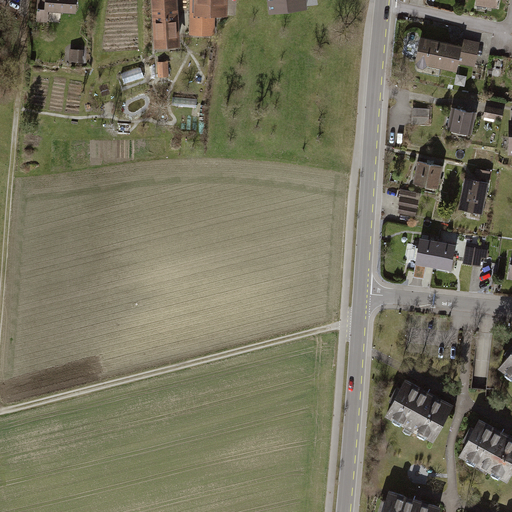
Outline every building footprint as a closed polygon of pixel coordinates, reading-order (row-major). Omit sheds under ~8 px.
[(79,0),(46,0),(46,11),(39,11),(38,24),(49,25),(50,12),(78,15),(79,0)] [(178,0),(151,0),(154,53),(182,52),(178,0)] [(194,0),(194,22),(227,22),(227,3),(232,3),(231,0),(194,0)] [(266,0),(269,16),(307,12),(305,0),(266,0)] [(478,0),(478,8),(500,11),(501,0),(478,0)] [(462,47),(422,39),(417,67),(460,75),(462,65),(478,68),(483,43),(463,40),(462,47)] [(86,53),(69,53),(69,65),(86,66),(86,53)] [(170,80),(169,64),(159,65),(160,81),(170,80)] [(126,83),(146,77),(143,66),(123,72),(126,83)] [(469,79),(458,77),(456,86),(467,88),(469,79)] [(198,102),(173,100),(173,107),(198,108),(198,102)] [(475,111),(452,105),(446,130),(470,135),(475,111)] [(504,110),(485,108),(483,118),(502,121),(504,110)] [(431,126),(432,110),(413,109),(412,125),(431,126)] [(443,167),(418,161),(413,183),(439,188),(443,167)] [(475,180),(465,178),(459,208),(484,213),(490,181),(491,181),(493,172),(477,169),(475,180)] [(417,216),(419,201),(403,198),(400,213),(417,216)] [(440,241),(421,238),(417,264),(435,267),(440,241)] [(456,244),(440,241),(435,267),(452,270),(456,244)] [(489,249),(466,245),(463,264),(481,267),(483,257),(488,258),(489,249)] [(511,349),(507,357),(510,359),(502,370),(511,378),(511,349)] [(452,403),(405,377),(400,387),(397,385),(389,400),(392,402),(385,414),(432,439),(452,403)] [(511,481),(511,439),(482,423),(477,432),(473,430),(465,445),(469,447),(462,459),(510,485),(511,481)] [(443,511),(444,511),(392,493),(388,504),(385,502),(381,511),(443,511)]
